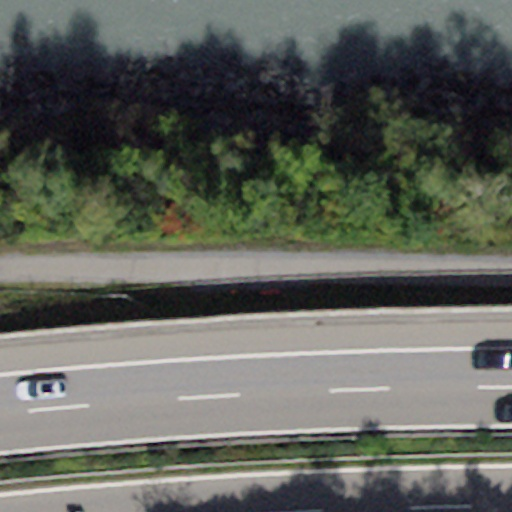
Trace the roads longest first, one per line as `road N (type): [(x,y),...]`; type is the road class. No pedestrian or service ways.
road 1 (motorway): [(511,388),(191,398),(0,415)]
road 2 (unclassified): [(0,306),(511,286)]
road 3 (motorway): [(330,511),(511,506)]
